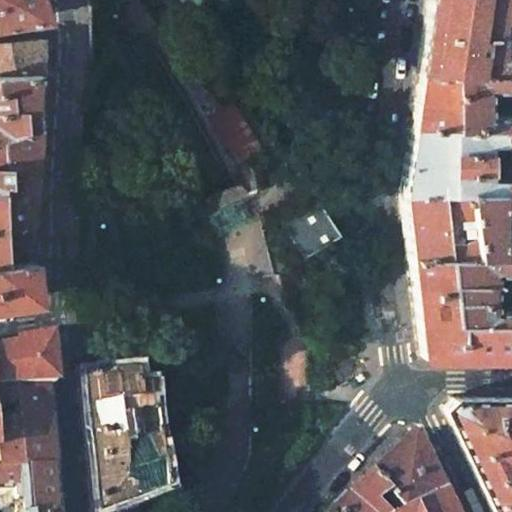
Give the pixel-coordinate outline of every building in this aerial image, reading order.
[(0,0),(0,22),(37,16),(31,0),(0,0)] [(424,0),(424,5),(414,71),(503,71),(503,54),(491,54),(491,16),(502,16),(502,0),(424,0)] [(511,0),(502,0),(502,16),(511,16),(511,54),(503,54),(503,71),(511,71),(511,0)] [(38,36),(0,40),(0,73),(33,70),(33,71),(39,71),(38,36)] [(0,132),(31,123),(31,121),(33,71),(33,70),(0,73),(0,132)] [(406,126),(494,126),(511,126),(511,71),(503,71),(414,71),(413,81),(406,126)] [(261,147),(231,102),(222,107),(212,113),(206,117),(235,163),(246,156),(261,147)] [(0,261),(25,258),(24,245),(31,244),(27,221),(36,120),(31,121),(31,123),(0,132),(0,261)] [(494,126),(406,126),(397,190),(397,191),(459,190),(493,190),(494,177),(478,177),(478,140),(494,139),(494,126)] [(511,126),(494,126),(494,139),(506,139),(506,177),(494,177),(493,190),(511,189),(511,126)] [(265,229),(284,302),(306,301),(328,334),(345,323),(347,326),(370,312),(369,311),(365,277),(362,272),(365,270),(317,196),(319,194),(308,177),(297,185),(256,211),(261,232),(265,229)] [(464,231),(467,254),(511,254),(511,189),(493,190),(459,190),(462,213),(464,231)] [(459,190),(397,191),(404,254),(467,254),(464,231),(451,236),(448,215),(462,213),(459,190)] [(214,231),(247,215),(238,197),(205,214),(214,231)] [(416,353),(420,356),(511,356),(511,254),(467,254),(404,254),(416,353)] [(0,303),(23,299),(29,298),(25,258),(0,261),(0,303)] [(75,348),(75,378),(103,376),(103,359),(89,360),(88,347),(75,348)] [(0,394),(36,395),(35,373),(34,354),(0,356),(0,394)] [(81,449),(87,511),(110,511),(161,495),(151,442),(154,441),(148,388),(132,390),(129,375),(103,376),(75,378),(81,449)] [(0,477),(43,476),(50,476),(46,436),(43,395),(36,395),(0,394),(0,477)] [(489,511),(511,511),(511,395),(449,395),(438,405),(489,511)] [(399,511),(438,494),(410,436),(406,435),(364,476),(393,511),(399,511)] [(0,511),(46,511),(43,476),(0,477),(0,511)] [(393,511),(364,476),(341,497),(325,511),(393,511)] [(446,511),(438,494),(399,511),(446,511)]
